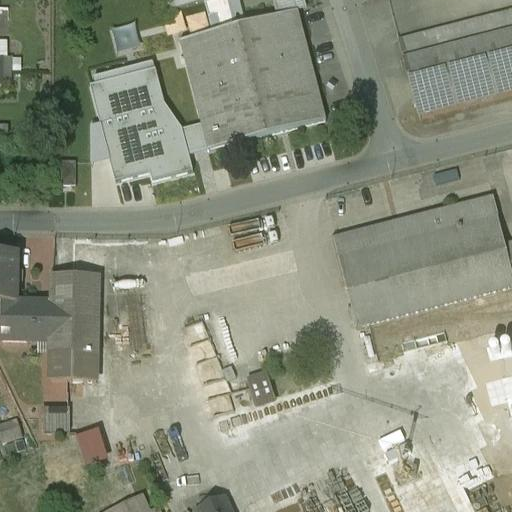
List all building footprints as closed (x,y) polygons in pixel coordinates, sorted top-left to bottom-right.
[(168,0),(173,14),(205,6),(213,36),(181,45),(209,154),(327,124),(298,14),(246,28),(238,0),(168,0)] [(0,10),(0,30),(10,30),(10,10),(0,10)] [(511,13),(399,43),(419,121),(511,96),(511,13)] [(168,131),(172,150),(196,145),(192,126),(168,131)] [(494,201),(335,241),(340,261),(339,261),(358,332),(511,291),(511,248),(506,250),(498,221),(499,221),(494,201)] [(19,252),(0,251),(0,323),(2,324),(1,345),(52,346),(53,307),(18,306),(18,289),(20,289),(20,274),(19,274),(19,252)] [(99,281),(54,280),(53,307),(52,346),(52,386),(97,387),(99,281)] [(266,379),(248,385),(256,410),(273,404),(266,379)] [(70,415),(44,415),(45,437),(70,437),(70,415)] [(102,431),(78,439),(88,469),(111,462),(102,431)] [(146,511),(142,501),(127,508),(128,511),(146,511)] [(231,511),(226,501),(203,511),(231,511)]
